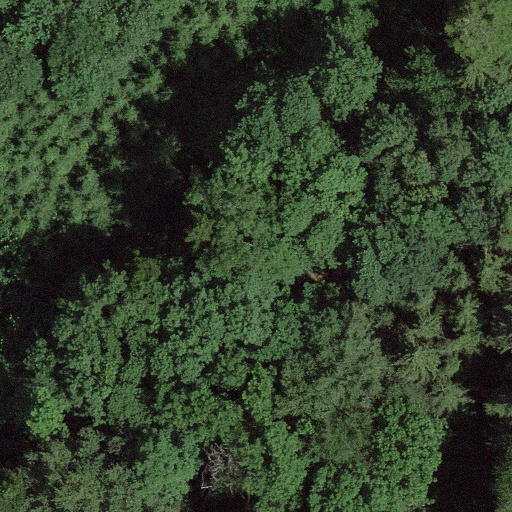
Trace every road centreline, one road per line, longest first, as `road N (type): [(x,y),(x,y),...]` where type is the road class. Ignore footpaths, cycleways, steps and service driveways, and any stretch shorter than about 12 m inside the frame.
road 1 (track): [(310,0),(331,236),(399,392),(431,511)]
road 2 (track): [(0,470),(46,444),(300,244),(331,236)]
